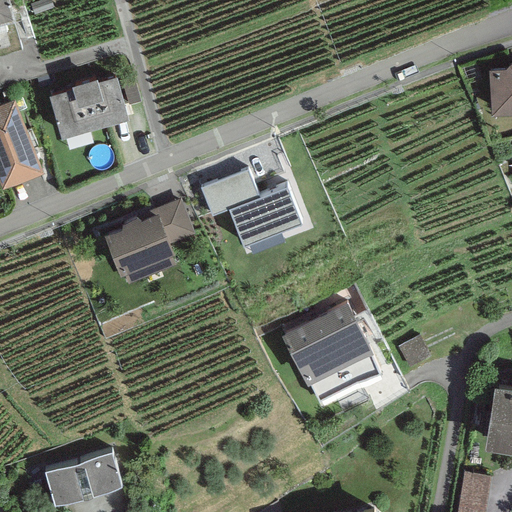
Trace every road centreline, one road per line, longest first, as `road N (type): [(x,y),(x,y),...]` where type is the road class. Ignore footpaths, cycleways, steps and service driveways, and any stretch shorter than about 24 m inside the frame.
road 1 (residential): [(511,30),(0,229)]
road 2 (unknown): [(443,511),(451,348),(473,328),(511,314)]
